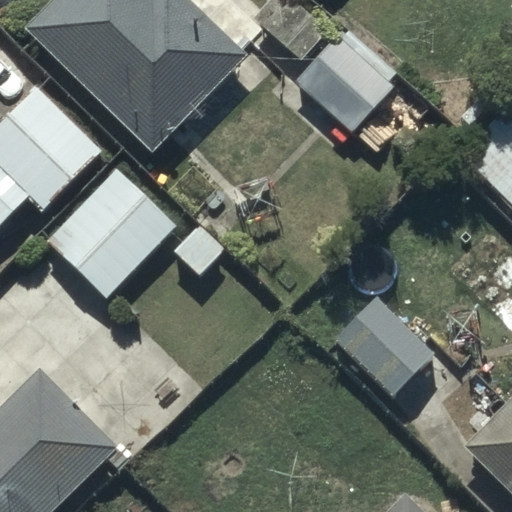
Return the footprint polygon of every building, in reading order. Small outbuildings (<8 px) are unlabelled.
[(147,0),(65,0),(24,43),(155,164),(244,69),(170,0),(157,0),(153,5),(147,0)] [(329,43),(282,2),(249,39),(296,80),(329,43)] [(396,87),(347,39),(296,91),(353,147),(396,103),(389,95),(396,87)] [(42,101),(0,142),(0,243),(29,215),(42,228),(106,165),(42,101)] [(511,112),(459,165),(511,222),(511,112)] [(176,237),(117,178),(46,249),(105,308),(176,237)] [(427,358),(371,304),(327,349),(383,404),(427,358)] [(42,382),(0,421),(0,511),(69,511),(120,464),(42,382)] [(511,407),(464,460),(511,505),(511,407)]
